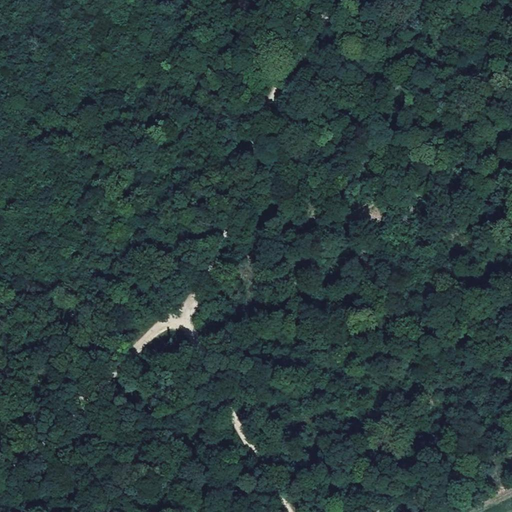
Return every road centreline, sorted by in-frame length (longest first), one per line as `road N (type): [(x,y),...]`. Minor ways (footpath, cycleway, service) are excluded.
road 1 (track): [(343,0),(252,131),(238,213),(190,299)]
road 2 (track): [(190,299),(0,476)]
road 3 (track): [(295,511),(190,299)]
